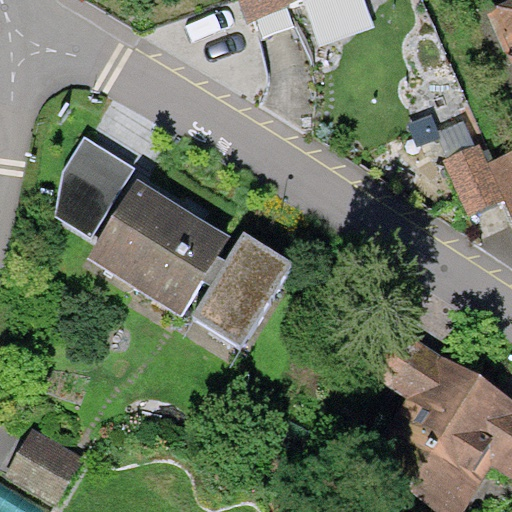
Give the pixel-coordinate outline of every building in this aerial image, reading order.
[(236,0),(252,39),(354,0),(236,0)] [(511,7),(484,19),(511,87),(511,7)] [(134,170),(85,143),(66,177),(58,224),(94,243),(134,170)] [(511,163),(488,173),(511,231),(511,163)] [(89,268),(171,321),(215,253),(133,201),(89,268)] [(294,274),(249,245),(198,326),(243,354),(294,274)] [(511,407),(396,341),(370,384),(401,402),(380,439),(400,451),(376,492),(411,511),(463,511),(488,470),(511,483),(511,407)] [(1,471),(50,508),(78,471),(29,434),(1,471)]
